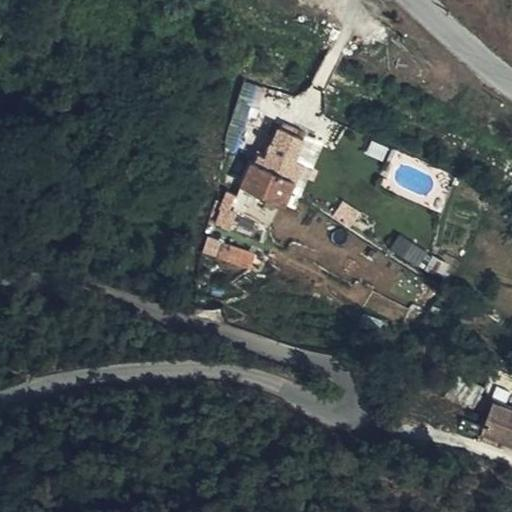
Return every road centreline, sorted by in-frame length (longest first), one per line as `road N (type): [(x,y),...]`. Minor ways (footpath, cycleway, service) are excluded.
road 1 (unclassified): [(0,292),(54,279),(92,282),(323,370),(362,387),(368,402),(365,417),(329,420),(240,378),(106,383),(0,409)]
road 2 (unclassified): [(419,0),(511,80)]
